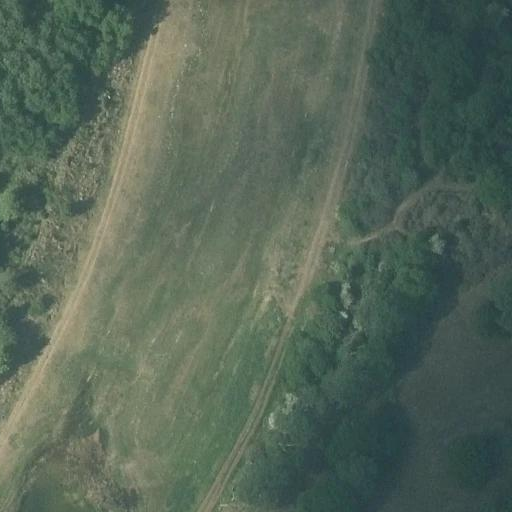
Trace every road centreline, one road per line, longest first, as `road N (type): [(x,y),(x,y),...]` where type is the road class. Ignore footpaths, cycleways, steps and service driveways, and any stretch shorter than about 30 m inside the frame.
road 1 (track): [(212,511),(274,384),(311,281),(370,0)]
road 2 (track): [(0,443),(72,303),(113,195),(162,0)]
